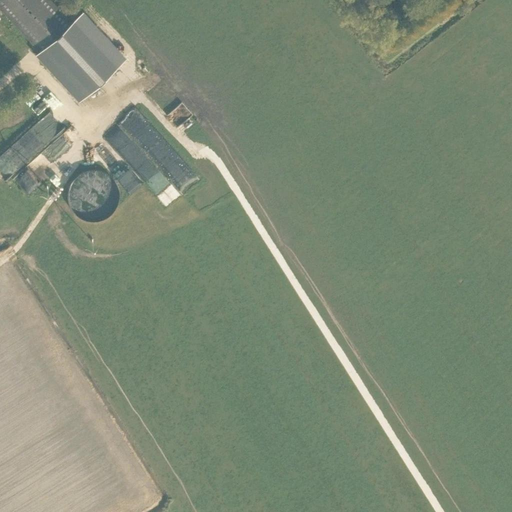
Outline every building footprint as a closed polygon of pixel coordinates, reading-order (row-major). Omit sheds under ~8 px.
[(0,0),(0,6),(40,50),(71,21),(51,0),(0,0)] [(72,0),(51,0),(71,21),(83,11),(72,0)] [(74,18),(71,21),(40,50),(35,54),(79,101),(118,64),(74,18)] [(153,157),(170,145),(163,136),(146,147),(153,157)] [(59,180),(71,164),(58,154),(46,171),(59,180)] [(149,158),(135,171),(157,195),(171,182),(149,158)] [(75,187),(72,189),(91,219),(123,199),(101,164),(71,182),(75,187)]
